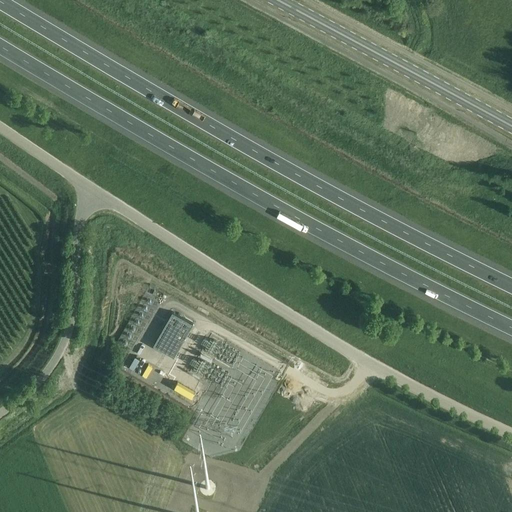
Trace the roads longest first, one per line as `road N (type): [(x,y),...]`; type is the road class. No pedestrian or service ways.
road 1 (motorway): [(511,286),(233,140),(0,0)]
road 2 (motorway): [(0,41),(191,156),(511,325)]
road 3 (unclassified): [(511,435),(371,365),(85,186)]
road 4 (primary): [(511,127),(275,0)]
road 5 (unclassified): [(0,413),(39,381),(64,340),(85,186)]
road 6 (track): [(0,156),(55,197),(55,257)]
